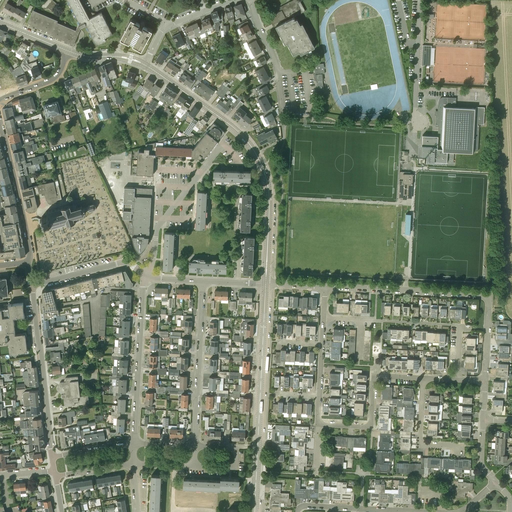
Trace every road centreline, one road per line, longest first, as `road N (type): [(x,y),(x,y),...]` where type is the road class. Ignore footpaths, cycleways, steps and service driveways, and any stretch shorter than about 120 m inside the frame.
road 1 (tertiary): [(265,284),(269,206),(259,159),(236,130),(144,65)]
road 2 (residential): [(485,381),(487,296),(324,286)]
road 3 (tertiary): [(254,511),(265,284)]
road 4 (residential): [(457,380),(460,325),(323,317)]
road 5 (unclassified): [(145,274),(157,226),(222,144),(238,162)]
road 6 (residential): [(52,457),(32,283)]
road 7 (unclassified): [(133,443),(145,274)]
road 8 (unclassified): [(194,445),(202,280)]
road 9 (residential): [(317,425),(368,426),(376,376),(422,378)]
road 10 (residential): [(0,122),(27,233),(26,264)]
road 11 (residential): [(415,121),(420,0)]
